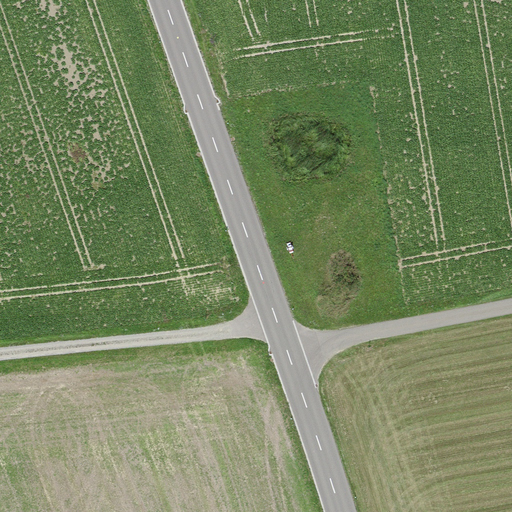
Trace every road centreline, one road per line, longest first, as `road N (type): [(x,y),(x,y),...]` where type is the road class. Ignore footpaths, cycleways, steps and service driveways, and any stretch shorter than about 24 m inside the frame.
road 1 (tertiary): [(166,0),(289,352)]
road 2 (track): [(0,350),(280,323)]
road 3 (unclassified): [(289,352),(511,309)]
road 4 (tertiary): [(289,352),(343,511)]
